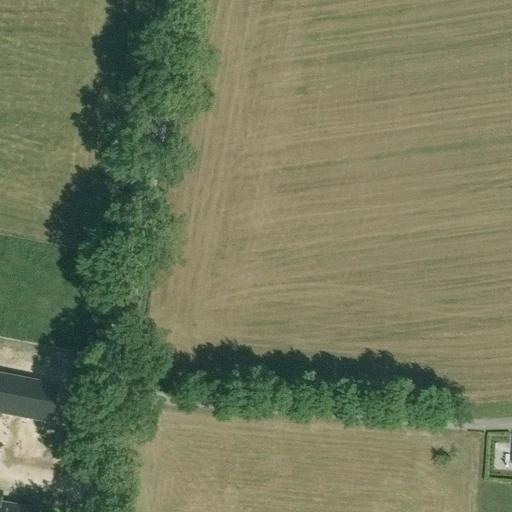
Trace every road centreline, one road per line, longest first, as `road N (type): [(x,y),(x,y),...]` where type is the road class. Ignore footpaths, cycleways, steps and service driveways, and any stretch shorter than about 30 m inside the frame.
road 1 (unclassified): [(511,420),(109,394)]
road 2 (unclassified): [(109,394),(174,0)]
